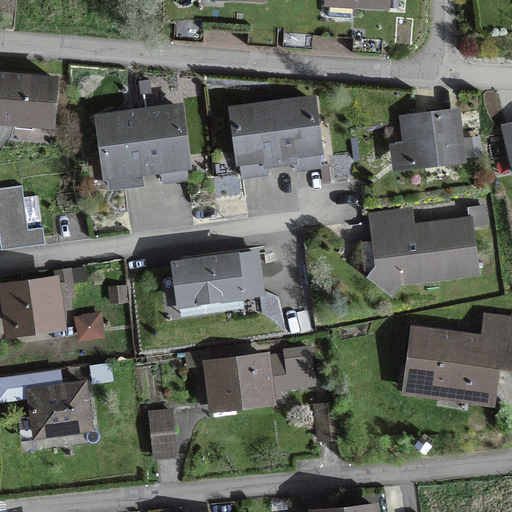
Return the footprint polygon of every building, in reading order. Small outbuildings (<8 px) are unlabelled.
[(328,0),(328,16),(351,17),(352,4),(386,6),(386,0),(328,0)] [(203,42),(204,27),(174,25),(173,40),(203,42)] [(248,30),(247,45),(277,47),(278,32),(248,30)] [(282,47),(312,49),(313,34),(283,32),(282,47)] [(382,54),(383,39),(353,37),(352,52),(382,54)] [(0,74),(0,120),(53,124),(56,79),(0,74)] [(321,166),(312,100),(273,105),(279,155),(280,161),(293,160),(294,169),(321,166)] [(269,173),(267,163),(280,161),(279,155),(273,105),(233,110),(242,176),(269,173)] [(146,165),(147,171),(160,170),(161,179),(188,176),(179,107),(139,112),(146,165)] [(122,168),(124,184),(141,182),(139,172),(147,171),(146,165),(139,112),(99,118),(106,170),(122,168)] [(455,112),(404,118),(410,165),(429,162),(429,165),(447,163),(447,160),(461,158),(455,112)] [(0,240),(1,249),(45,243),(43,227),(27,229),(21,185),(0,188),(0,240)] [(405,236),(376,240),(379,266),(372,275),(391,290),(398,281),(476,271),(469,220),(404,229),(405,236)] [(255,253),(174,264),(179,304),(196,301),(205,308),(235,304),(242,295),(260,293),(255,253)] [(57,283),(8,289),(13,327),(56,321),(53,298),(74,295),(70,269),(55,271),(57,283)] [(466,389),(465,399),(490,403),(496,365),(511,366),(511,320),(487,316),(484,339),(415,329),(406,390),(440,395),(441,385),(466,389)] [(290,353),(273,355),(278,387),(313,383),(307,346),(291,348),(290,353)] [(279,395),(278,387),(273,355),(208,363),(214,407),(270,399),(270,396),(279,395)] [(111,364),(90,367),(92,382),(113,379),(111,364)] [(90,428),(84,382),(29,390),(35,433),(55,430),(55,432),(90,428)] [(317,411),(319,441),(338,439),(336,410),(317,411)] [(176,454),(172,411),(151,413),(156,457),(176,454)] [(374,511),(374,506),(322,511),(321,503),(298,506),(298,511),(374,511)]
